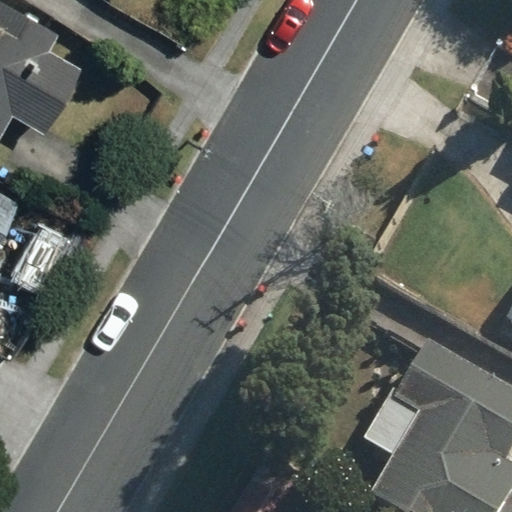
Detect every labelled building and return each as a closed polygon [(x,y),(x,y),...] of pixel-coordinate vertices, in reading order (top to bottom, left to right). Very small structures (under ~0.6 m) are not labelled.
[(0,0),(0,131),(13,109),(48,129),(23,173),(82,206),(130,120),(72,87),(86,61),(51,41),(61,22),(21,0),(0,0)] [(511,16),(494,49),(511,58),(511,16)] [(0,244),(30,193),(0,174),(0,244)] [(87,235),(39,208),(6,266),(54,293),(87,235)] [(377,445),(409,463),(385,504),(398,511),(511,511),(511,381),(439,339),(377,445)]
